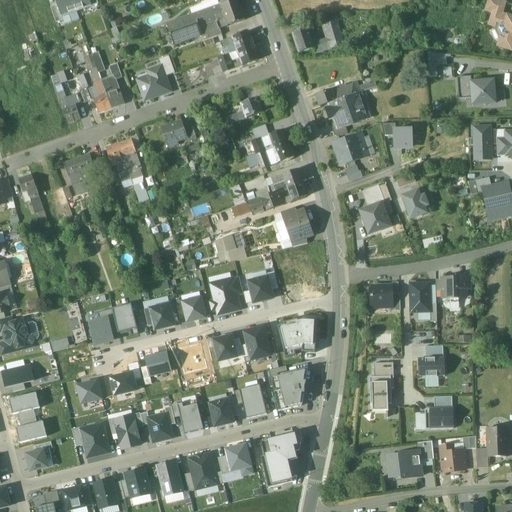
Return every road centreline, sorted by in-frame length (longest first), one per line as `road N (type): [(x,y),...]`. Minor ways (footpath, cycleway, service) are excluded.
road 1 (residential): [(19,486),(327,420)]
road 2 (residential): [(286,65),(9,168)]
road 3 (residential): [(337,301),(101,355)]
road 4 (tertiary): [(338,278),(327,196),(286,65)]
road 5 (residential): [(338,278),(511,246)]
road 6 (residential): [(338,511),(511,487)]
